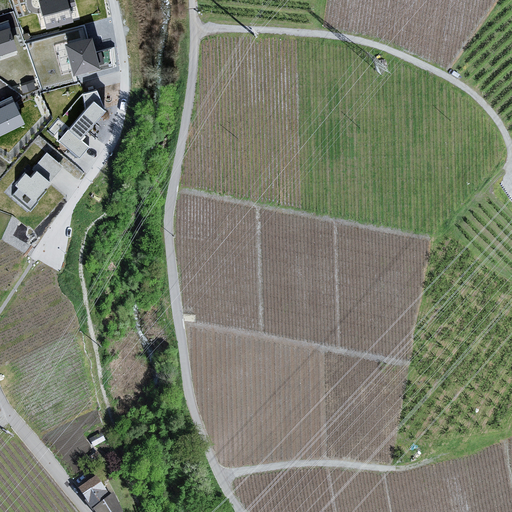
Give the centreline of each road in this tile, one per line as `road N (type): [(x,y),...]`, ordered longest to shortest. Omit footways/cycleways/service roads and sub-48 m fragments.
road 1 (residential): [(241,511),(190,400),(169,246),(194,61),(193,0)]
road 2 (track): [(511,165),(489,111),(427,67),(337,37),(195,29)]
road 3 (residential): [(113,0),(121,115),(54,239)]
road 4 (track): [(419,463),(295,463),(221,477)]
road 5 (residential): [(0,395),(85,511)]
